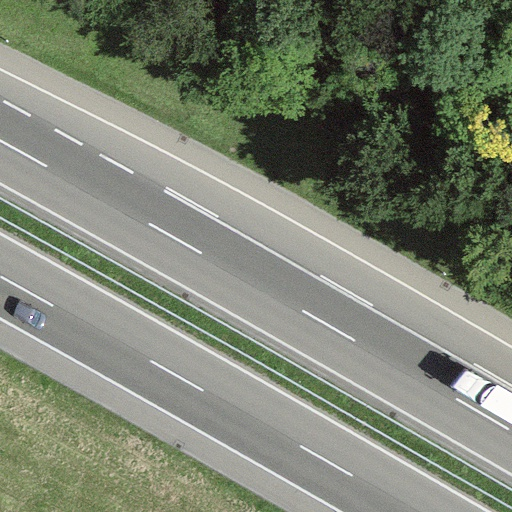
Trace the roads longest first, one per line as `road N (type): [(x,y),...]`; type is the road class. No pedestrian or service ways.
road 1 (motorway): [(511,431),(0,139)]
road 2 (motorway): [(0,277),(414,511)]
